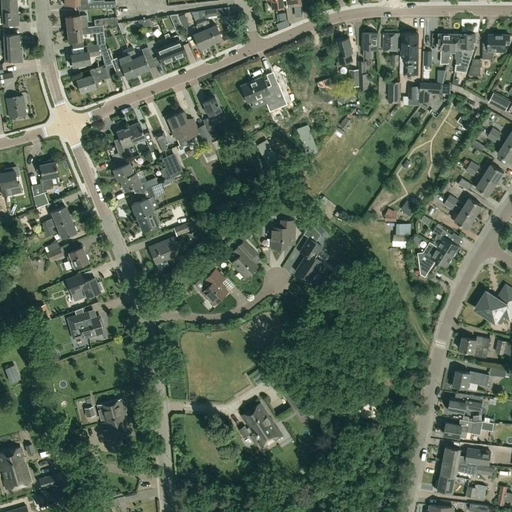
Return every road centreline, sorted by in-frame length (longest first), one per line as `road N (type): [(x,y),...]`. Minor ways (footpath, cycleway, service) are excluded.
road 1 (residential): [(406,511),(439,343),(485,245)]
road 2 (residential): [(144,321),(65,124)]
road 3 (residential): [(65,124),(255,47)]
road 4 (residential): [(168,511),(144,321)]
road 5 (residential): [(144,321),(238,312),(276,280)]
road 6 (residential): [(255,47),(336,17),(391,10)]
road 7 (residential): [(65,124),(39,0)]
road 8 (residential): [(391,10),(511,10)]
